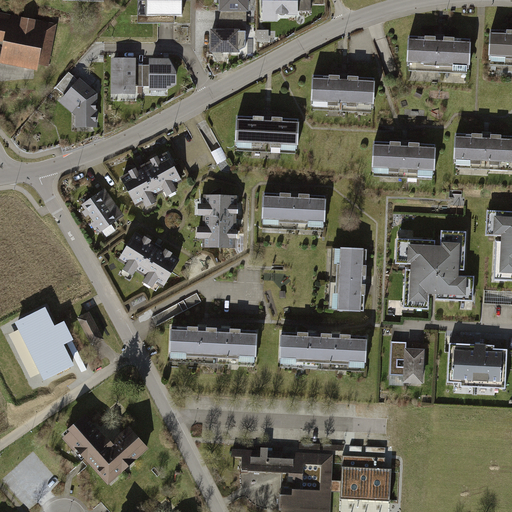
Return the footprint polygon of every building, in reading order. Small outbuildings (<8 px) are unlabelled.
[(181,19),(181,0),(152,0),(153,3),(144,3),(144,18),(136,18),(136,25),(173,25),(173,19),(181,19)] [(246,13),(246,0),(216,0),(216,14),(246,13)] [(262,0),(262,25),(280,25),(279,20),(299,20),(299,15),(312,15),(311,0),(262,0)] [(0,46),(4,47),(0,69),(0,71),(39,78),(40,72),(49,74),(56,28),(26,23),(0,18),(0,46)] [(259,42),(270,41),(270,31),(259,32),(259,42)] [(209,55),(237,54),(237,32),(209,32),(209,55)] [(511,33),(490,33),(489,67),(511,67),(511,33)] [(471,42),(408,39),(406,71),(469,74),(471,42)] [(142,90),(142,70),(136,70),(136,64),(111,66),(111,104),(136,104),(136,90),(142,90)] [(142,70),(142,90),(149,90),(149,98),(169,98),(177,93),(177,80),(171,65),(149,65),(149,70),(142,70)] [(375,112),(376,79),(310,77),(309,110),(375,112)] [(94,93),(79,80),(58,104),(72,117),(73,134),(96,133),(94,93)] [(298,125),(237,124),(237,157),(297,158),(298,125)] [(511,143),(455,140),(453,168),(511,172),(511,143)] [(436,151),(373,148),(372,178),(434,181),(436,151)] [(168,160),(121,185),(136,213),(182,188),(168,160)] [(91,222),(114,206),(105,193),(82,208),(91,222)] [(325,202),(265,200),(264,233),(324,235),(325,202)] [(237,202),(205,201),(203,253),(235,255),(237,202)] [(114,206),(91,222),(100,237),(124,221),(114,206)] [(511,221),(491,220),(490,236),(499,237),(496,275),(511,276),(511,221)] [(180,267),(135,240),(120,266),(165,293),(180,267)] [(454,280),(457,247),(439,246),(438,250),(408,248),(406,268),(411,268),(408,305),(425,306),(426,296),(463,299),(464,280),(454,280)] [(364,257),(337,256),(334,319),(361,321),(364,257)] [(104,345),(90,317),(76,323),(91,352),(104,345)] [(257,360),(257,330),(229,329),(190,328),(171,328),(170,358),(257,360)] [(303,334),(282,333),(281,360),(367,364),(368,337),(343,336),(303,334)] [(495,346),(450,343),(448,382),(461,383),(461,386),(506,389),(508,349),(494,349),(495,346)] [(389,388),(426,388),(426,352),(407,352),(407,345),(390,344),(389,388)] [(111,451),(84,423),(61,445),(107,493),(148,455),(128,435),(111,451)] [(283,458),(283,452),(268,451),(268,448),(261,447),(261,451),(233,450),(232,456),(242,457),(242,471),(269,472),(269,468),(282,468),(283,458)] [(331,481),(333,455),(287,453),(287,458),(286,473),(289,473),(289,476),(288,486),(284,486),(284,492),(281,492),(280,509),(284,511),(329,511),(331,492),(342,492),(341,499),(395,502),(396,469),(389,468),(390,458),(343,455),(342,481),(331,481)] [(282,468),(269,468),(269,472),(282,472),(281,492),(284,492),(284,486),(288,486),(289,476),(289,473),(286,473),(287,458),(283,458),(282,468)]
